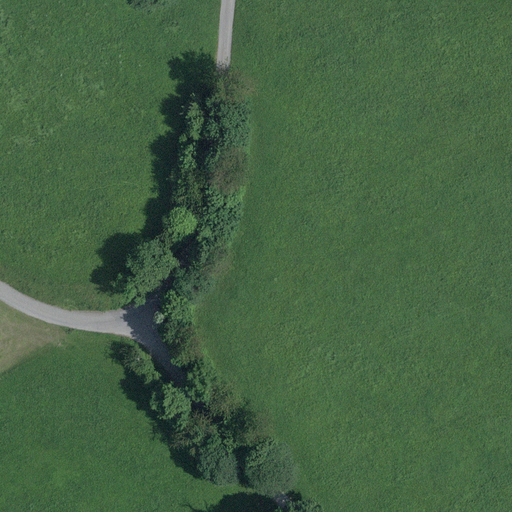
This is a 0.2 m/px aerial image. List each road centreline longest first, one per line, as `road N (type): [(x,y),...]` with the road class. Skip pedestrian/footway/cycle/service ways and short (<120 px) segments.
road 1 (unclassified): [(141,318),(180,274),(204,219),(224,0)]
road 2 (unclassified): [(304,511),(141,318)]
road 3 (unclassified): [(0,287),(91,321),(141,318)]
